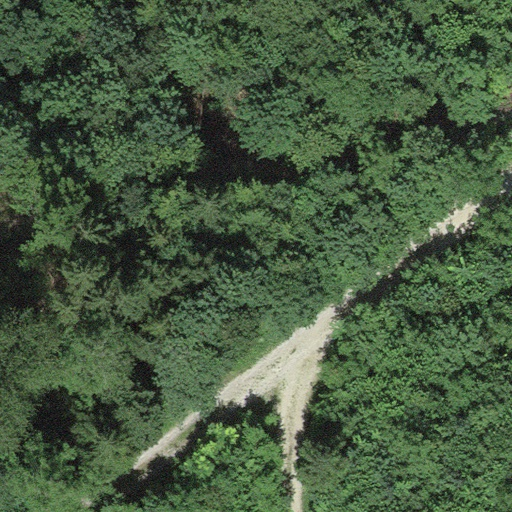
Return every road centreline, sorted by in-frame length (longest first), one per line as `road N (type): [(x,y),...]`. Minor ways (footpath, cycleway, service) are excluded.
road 1 (track): [(86,511),(511,195)]
road 2 (track): [(511,129),(438,131),(0,230)]
road 3 (track): [(277,511),(284,372)]
